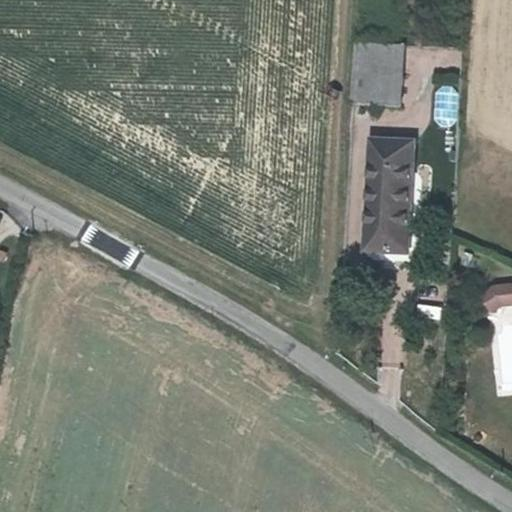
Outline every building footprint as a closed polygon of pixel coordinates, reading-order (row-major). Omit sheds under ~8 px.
[(357,49),(356,73),(400,77),(403,48),(358,43),(357,49)] [(354,106),(396,109),(400,77),(356,73),(354,106)] [(437,125),(460,125),(460,87),(437,87),(437,125)] [(374,148),(368,255),(409,257),(415,151),(374,148)] [(511,290),(496,292),(485,302),(495,315),(503,309),(511,307),(511,290)] [(423,320),(443,318),(442,306),(422,307),(423,320)]
